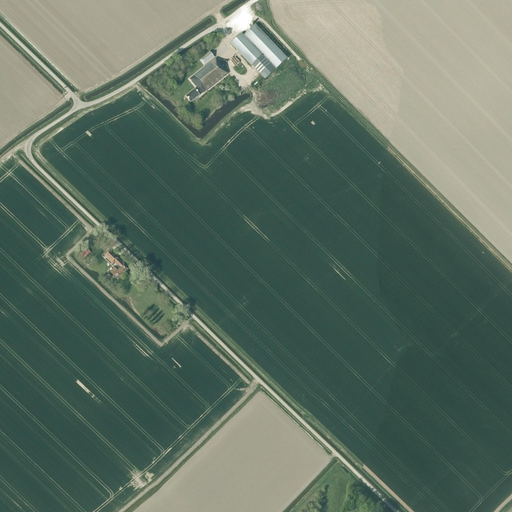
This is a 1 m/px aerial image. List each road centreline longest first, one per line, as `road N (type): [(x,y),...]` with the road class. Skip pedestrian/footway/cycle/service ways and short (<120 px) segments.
road 1 (unclassified): [(396,511),(32,160),(29,139),(79,105)]
road 2 (unclassified): [(79,105),(129,85),(209,31)]
